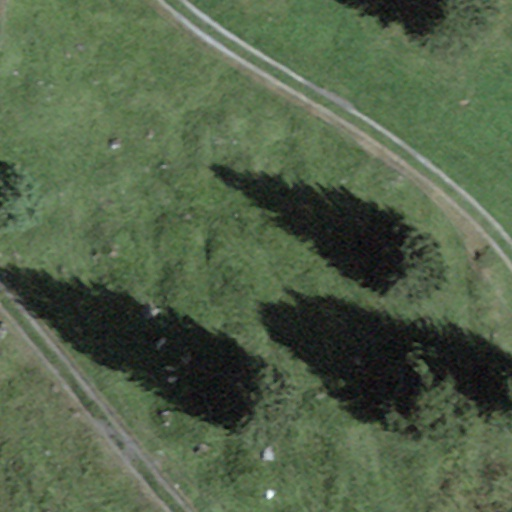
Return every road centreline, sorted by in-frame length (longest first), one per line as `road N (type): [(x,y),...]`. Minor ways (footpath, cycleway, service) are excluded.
road 1 (track): [(171,0),(443,179),(511,252)]
road 2 (track): [(0,295),(181,511)]
